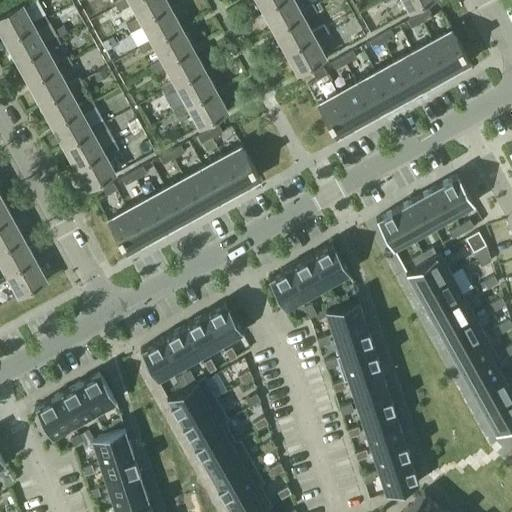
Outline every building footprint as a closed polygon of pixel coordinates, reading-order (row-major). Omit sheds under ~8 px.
[(128,25),(169,3),(166,0),(124,0),(117,4),(119,9),(132,3),(139,16),(127,23),(128,25)] [(273,0),(261,6),(273,27),(314,5),(312,2),(299,9),(294,0),(273,0)] [(403,0),(409,9),(424,0),(403,0)] [(0,13),(0,29),(5,39),(46,16),(44,13),(31,20),(21,2),(0,13)] [(319,2),(315,5),(318,11),(323,9),(319,2)] [(140,47),(180,24),(169,3),(128,25),(131,31),(143,24),(151,38),(139,44),(140,47)] [(314,5),(273,27),(285,49),(326,26),(324,23),(311,30),(304,17),(317,10),(314,5)] [(431,13),(427,6),(417,11),(420,18),(431,13)] [(5,39),(17,60),(58,37),(56,34),(43,41),(36,28),(48,21),(46,16),(5,39)] [(412,23),(408,16),(398,22),(401,29),(412,23)] [(401,29),(398,22),(387,28),(391,35),(401,29)] [(151,68),(192,45),(180,24),(140,47),(143,52),(155,46),(162,58),(150,65),(151,68)] [(326,26),(285,49),(297,71),(325,56),(316,38),(328,31),(326,26)] [(469,59),(451,26),(431,37),(449,70),(469,59)] [(117,43),(113,36),(102,41),(106,49),(117,43)] [(17,60),(29,81),(69,58),(67,55),(55,62),(47,49),(60,42),(58,37),(17,60)] [(374,44),(370,37),(360,43),(364,50),(374,44)] [(449,70),(431,37),(412,47),(430,81),(449,70)] [(364,50),(360,43),(349,49),(353,56),(364,50)] [(163,89),(203,67),(192,45),(151,68),(154,73),(167,66),(174,79),(161,86),(163,89)] [(430,81),(412,47),(393,58),(411,91),(430,81)] [(29,81),(40,102),(81,79),(79,76),(66,83),(59,70),(72,63),(69,58),(29,81)] [(336,65),(332,58),(322,64),(326,71),(336,65)] [(411,91),(393,58),(374,68),(392,101),(411,91)] [(326,71),(322,64),(311,70),(315,77),(326,71)] [(104,67),(94,73),(99,80),(108,75),(104,67)] [(175,110),(215,88),(203,67),(163,89),(166,94),(178,87),(185,100),(173,107),(175,110)] [(392,101),(374,68),(355,79),(373,112),(392,101)] [(40,102),(52,123),(92,100),(81,79),(40,102)] [(373,112),(355,79),(336,89),(354,122),(373,112)] [(190,108),(199,125),(227,109),(215,88),(175,110),(177,115),(190,108)] [(354,122),(336,89),(316,100),(334,133),(354,122)] [(52,123),(63,144),(104,121),(102,118),(90,125),(82,112),(95,105),(92,100),(52,123)] [(142,129),(136,117),(127,122),(133,133),(142,129)] [(63,144),(75,165),(116,142),(104,121),(63,144)] [(217,122),(206,127),(210,134),(221,128),(217,122)] [(206,127),(196,133),(200,140),(210,134),(206,127)] [(116,142),(75,165),(87,187),(115,171),(105,154),(118,146),(116,142)] [(240,142),(220,153),(239,186),(259,175),(240,142)] [(180,144),(170,150),(173,157),(184,151),(180,144)] [(162,153),(159,155),(159,156),(163,162),(173,157),(170,150),(162,153)] [(220,153),(202,163),(220,197),(239,186),(220,153)] [(145,170),(141,163),(131,169),(135,176),(145,170)] [(202,163),(183,174),(201,207),(220,197),(202,163)] [(135,176),(131,169),(120,175),(124,182),(135,176)] [(458,171),(437,183),(453,213),(474,201),(458,171)] [(201,207),(183,174),(164,184),(182,218),(201,207)] [(116,187),(112,180),(102,185),(106,192),(116,187)] [(437,183),(417,194),(434,224),(453,213),(437,183)] [(182,218),(164,184),(145,195),(163,228),(182,218)] [(0,219),(11,214),(0,194),(0,219)] [(417,194),(397,205),(414,235),(434,224),(417,194)] [(145,195),(126,205),(145,239),(163,228),(145,195)] [(145,239),(126,205),(107,216),(125,249),(145,239)] [(397,205),(376,217),(393,247),(414,235),(397,205)] [(0,247),(22,235),(11,214),(0,219),(0,247)] [(470,218),(459,223),(463,230),(474,225),(470,218)] [(459,223),(449,229),(453,236),(463,230),(459,223)] [(0,274),(34,256),(22,235),(0,247),(0,261),(4,269),(0,271),(0,274)] [(311,253),(328,283),(350,270),(333,241),(311,253)] [(486,242),(473,249),(477,256),(489,250),(486,242)] [(427,243),(420,247),(426,258),(433,254),(427,243)] [(420,247),(413,251),(419,262),(426,258),(420,247)] [(419,262),(406,269),(417,290),(452,271),(440,250),(433,254),(426,258),(419,262)] [(489,250),(477,256),(481,263),(491,258),(489,250)] [(291,264),(307,294),(328,283),(311,253),(291,264)] [(46,278),(34,256),(0,274),(0,281),(9,276),(18,294),(46,278)] [(269,276),(285,306),(307,294),(291,264),(269,276)] [(452,271),(417,290),(428,310),(463,291),(452,271)] [(494,273),(484,279),(488,286),(498,280),(494,273)] [(346,283),(350,295),(357,292),(354,281),(346,283)] [(463,291),(428,310),(439,330),(474,311),(463,291)] [(501,295),(491,301),(495,308),(505,302),(501,295)] [(367,321),(359,296),(326,307),(334,332),(367,321)] [(311,301),(317,312),(321,310),(324,308),(318,297),(311,301)] [(204,312),(221,342),(243,330),(226,300),(204,312)] [(317,312),(311,301),(304,305),(310,316),(317,312)] [(314,323),(324,317),(321,310),(317,312),(310,316),(314,323)] [(474,311),(439,330),(451,350),(485,331),(474,311)] [(200,354),(221,342),(204,312),(183,324),(200,354)] [(511,325),(511,324),(508,318),(498,324),(502,331),(511,325)] [(374,343),(367,321),(334,332),(342,354),(374,343)] [(163,335),(179,365),(200,354),(183,324),(163,335)] [(485,331),(451,350),(462,370),(492,353),(496,351),(485,331)] [(316,338),(319,345),(330,342),(328,334),(316,338)] [(141,347),(157,377),(179,365),(163,335),(141,347)] [(382,366),(374,343),(342,354),(349,377),(382,366)] [(232,345),(225,349),(231,359),(238,356),(232,345)] [(492,353),(462,370),(473,390),(503,373),(492,353)] [(324,360),(326,368),(338,364),(335,356),(324,360)] [(210,371),(217,367),(211,357),(204,361),(210,371)] [(349,377),(357,400),(389,389),(382,366),(349,377)] [(190,368),(183,372),(189,383),(196,378),(190,368)] [(249,368),(238,374),(242,381),(253,375),(249,368)] [(98,371),(76,383),(93,413),(115,401),(98,371)] [(183,372),(176,376),(182,387),(189,383),(183,372)] [(511,389),(503,373),(473,390),(484,409),(511,393),(511,389)] [(204,374),(166,395),(178,416),(216,395),(204,374)] [(331,383),(334,390),(345,387),(343,379),(331,383)] [(76,383),(56,395),(72,425),(93,413),(76,383)] [(357,400),(364,423),(397,412),(389,389),(357,400)] [(250,405),(261,399),(257,392),(246,398),(250,405)] [(511,393),(484,409),(495,430),(511,421),(511,393)] [(56,395),(34,407),(50,437),(72,425),(56,395)] [(216,395),(178,416),(190,437),(224,418),(225,420),(229,417),(216,395)] [(353,410),(350,402),(339,406),(341,414),(353,410)] [(372,445),(404,435),(397,412),(364,423),(372,445)] [(268,422),(264,415),(254,421),(258,428),(268,422)] [(224,418),(190,437),(202,459),(236,439),(225,420),(224,418)] [(99,459),(132,449),(124,425),(92,436),(99,459)] [(360,433),(358,425),(346,429),(349,436),(360,433)] [(379,468),(412,457),(404,435),(372,445),(379,468)] [(236,439),(202,459),(214,480),(252,458),(240,436),(236,439)] [(276,445),(272,438),(261,444),(265,451),(276,445)] [(368,455),(365,448),(354,451),(356,459),(368,455)] [(139,472),(132,449),(99,459),(107,482),(139,472)] [(379,468),(387,491),(419,480),(412,457),(379,468)] [(252,458),(214,480),(226,501),(260,482),(264,480),(252,458)] [(269,468),(273,475),(284,469),(280,462),(269,468)] [(89,463),(81,466),(83,472),(91,469),(89,463)] [(7,467),(0,470),(0,477),(3,484),(13,479),(7,467)] [(364,482),(375,478),(373,470),(361,474),(364,482)] [(147,495),(139,472),(107,482),(114,505),(147,495)] [(260,482),(226,501),(231,511),(254,511),(267,505),(268,506),(272,503),(260,482)] [(277,490),(281,497),(291,492),(287,485),(277,490)] [(98,486),(89,489),(92,497),(100,493),(98,486)] [(403,511),(437,511),(443,507),(424,490),(403,511)] [(152,511),(147,495),(114,505),(116,511),(152,511)]
